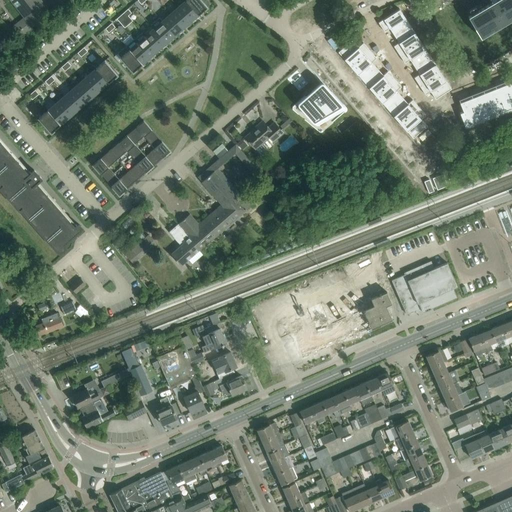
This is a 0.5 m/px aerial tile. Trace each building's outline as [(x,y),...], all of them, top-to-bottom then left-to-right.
[(30,26),(31,25),(49,11),(40,0),(9,0),(23,17),(30,26)] [(194,18),(198,14),(186,0),(178,7),(190,21),(194,18)] [(203,10),(206,8),(207,6),(208,6),(208,5),(209,4),(208,3),(208,2),(208,1),(207,1),(207,0),(206,0),(202,0),(202,1),(201,0),(185,0),(186,0),(198,14),(203,10)] [(471,14),(468,16),(481,38),(488,33),(490,32),(505,23),(511,18),(511,0),(494,0),(492,2),(477,10),(471,14)] [(190,21),(178,7),(170,14),(182,28),(187,24),(190,21)] [(400,9),(379,23),(385,31),(390,28),(394,35),(390,38),(410,25),(400,9)] [(182,28),(170,14),(162,21),(174,35),(178,32),(182,28)] [(23,17),(10,28),(19,40),(33,28),(31,25),(30,26),(23,17)] [(162,21),(154,28),(154,29),(166,42),(170,38),(171,39),(174,35),(162,21)] [(154,29),(154,28),(151,25),(142,32),(145,36),(146,36),(158,50),(162,46),(161,46),(166,42),(154,29)] [(410,25),(390,38),(395,35),(399,42),(394,46),(399,54),(420,41),(410,25)] [(349,31),(342,38),(345,42),(352,35),(349,31)] [(146,36),(145,36),(138,43),(149,56),(154,52),(154,53),(158,50),(146,36)] [(340,39),(333,45),(336,49),(344,43),(340,39)] [(352,40),(338,52),(350,66),(369,50),(363,42),(358,47),(352,40)] [(420,41),(399,54),(405,63),(410,59),(414,66),(410,69),(410,70),(430,57),(420,41)] [(149,56),(138,43),(130,50),(129,50),(141,64),(142,63),(145,61),(145,60),(149,56)] [(129,50),(130,50),(127,46),(118,54),(129,67),(133,72),(137,68),(137,67),(141,64),(129,50)] [(369,50),(350,66),(362,80),(381,65),(380,64),(376,68),(371,62),(376,58),(369,50)] [(430,57),(410,70),(415,67),(419,74),(414,77),(419,86),(440,72),(430,57)] [(96,68),(108,82),(113,78),(118,74),(114,70),(113,70),(105,60),(96,68)] [(381,65),(362,80),(375,94),(393,78),(387,71),(382,75),(377,68),(381,65)] [(96,68),(88,75),(101,89),(104,86),(108,82),(96,68)] [(440,72),(419,86),(425,94),(430,91),(435,99),(451,89),(440,72)] [(101,89),(88,75),(80,82),(92,96),(97,92),(101,89)] [(328,78),(298,104),(322,133),(352,107),(328,78)] [(393,78),(375,94),(387,109),(405,93),(401,96),(395,90),(400,86),(393,78)] [(511,81),(459,102),(468,125),(511,107),(511,81)] [(92,96),(80,82),(72,89),(84,103),(88,100),(92,96)] [(84,103),(72,89),(64,96),(76,110),(80,106),(81,107),(84,103)] [(405,93),(387,109),(399,123),(418,106),(411,99),(406,103),(401,97),(405,93)] [(76,110),(64,96),(56,104),(68,118),(72,114),(71,114),(76,110)] [(68,118),(56,104),(48,111),(60,124),(64,120),(64,121),(68,118)] [(418,106),(399,123),(411,137),(425,125),(419,118),(424,114),(418,106)] [(48,111),(48,110),(39,118),(46,126),(45,127),(45,128),(45,129),(45,130),(45,131),(46,132),(47,133),(48,133),(49,133),(50,133),(51,132),(52,131),(53,131),(56,129),(55,128),(60,124),(48,111)] [(280,127),(283,129),(292,121),(289,119),(280,127)] [(152,131),(143,120),(136,127),(128,134),(127,135),(135,144),(144,136),(149,142),(157,135),(153,130),(152,131)] [(283,133),(274,123),(269,128),(263,121),(256,127),(256,128),(245,137),(255,149),(269,137),(273,141),(283,133)] [(422,134),(414,141),(418,144),(425,138),(422,134)] [(140,150),(135,144),(127,135),(120,141),(111,148),(110,150),(118,159),(127,151),(132,157),(140,150)] [(161,140),(157,135),(149,142),(154,148),(145,156),(153,165),(155,164),(162,157),(170,151),(161,140)] [(38,181),(41,178),(40,176),(39,177),(37,174),(35,172),(36,172),(34,170),(31,173),(29,171),(27,173),(0,142),(0,185),(1,187),(0,188),(6,194),(14,203),(19,209),(20,208),(57,250),(58,251),(59,252),(60,252),(61,252),(62,251),(63,251),(64,251),(64,250),(65,250),(65,249),(65,248),(66,247),(66,246),(65,245),(65,244),(64,243),(78,231),(37,184),(39,183),(38,181)] [(231,149),(238,157),(243,153),(236,144),(231,149)] [(108,167),(113,163),(118,159),(110,150),(108,152),(100,159),(93,165),(106,180),(114,173),(108,167)] [(153,165),(145,156),(140,150),(132,157),(137,163),(128,171),(136,180),(138,178),(146,172),(153,165)] [(221,204),(198,224),(189,214),(177,224),(186,234),(199,249),(251,204),(242,194),(241,195),(217,168),(219,167),(215,162),(198,177),(221,204)] [(133,182),(136,180),(128,171),(119,179),(114,173),(106,180),(119,195),(126,189),(133,182)] [(255,177),(259,181),(264,177),(260,173),(255,177)] [(199,249),(186,234),(177,224),(169,231),(181,245),(171,254),(180,265),(199,249)] [(148,234),(139,242),(125,254),(133,263),(156,243),(148,234)] [(405,275),(391,280),(406,314),(420,308),(422,307),(423,309),(425,308),(425,309),(430,307),(430,306),(454,296),(451,288),(457,286),(447,262),(444,263),(434,268),(431,260),(404,273),(405,275)] [(17,295),(28,287),(19,275),(8,283),(17,295)] [(75,293),(86,284),(80,278),(70,287),(75,293)] [(293,319),(285,323),(289,333),(293,331),(295,337),(305,360),(311,357),(311,356),(310,354),(315,352),(317,355),(317,354),(316,352),(322,349),(323,351),(322,351),(323,352),(335,347),(334,346),(333,344),(339,342),(340,344),(341,344),(340,341),(345,339),(346,341),(346,342),(358,337),(358,336),(357,334),(362,332),(364,334),(363,331),(369,329),(370,331),(369,331),(370,332),(382,326),(381,326),(380,324),(386,321),(387,324),(388,324),(387,321),(392,319),(393,321),(400,319),(390,296),(302,334),(300,328),(296,318),(294,319),(293,320),(293,319)] [(67,303),(61,306),(65,314),(77,308),(72,300),(67,303)] [(43,323),(35,326),(39,335),(63,326),(59,317),(51,320),(50,315),(41,319),(43,323)] [(511,320),(502,324),(509,343),(511,341),(511,320)] [(221,344),(222,346),(224,345),(223,344),(226,342),(220,328),(219,328),(217,323),(199,331),(206,345),(202,346),(204,352),(221,344)] [(509,343),(502,324),(491,329),(496,341),(498,347),(509,343)] [(496,341),(491,329),(479,333),(485,346),(487,352),(493,350),(490,344),(496,341)] [(485,346),(479,333),(468,338),(473,351),(485,346)] [(192,364),(189,358),(186,352),(179,337),(166,343),(170,352),(157,357),(170,388),(191,379),(190,375),(196,373),(192,364)] [(459,342),(464,353),(470,350),(465,339),(459,342)] [(137,342),(131,345),(132,346),(134,351),(140,349),(137,342)] [(459,343),(454,346),(456,351),(462,349),(459,343)] [(132,346),(122,351),(130,370),(140,365),(134,351),(132,346)] [(192,349),(186,352),(189,358),(195,355),(193,349),(192,349)] [(426,356),(431,367),(443,362),(447,360),(442,349),(426,356)] [(230,352),(206,362),(209,369),(216,365),(215,363),(221,360),(225,371),(237,366),(230,352)] [(201,353),(195,355),(189,358),(192,364),(203,358),(201,353)] [(448,372),(443,362),(431,367),(435,378),(448,372)] [(141,395),(152,390),(141,364),(140,365),(130,370),(141,395)] [(509,381),(505,370),(500,372),(504,383),(509,381)] [(104,387),(123,377),(120,372),(101,381),(104,387)] [(387,372),(376,377),(382,389),(384,395),(389,392),(395,390),(393,384),(387,372)] [(440,389),(457,381),(455,377),(451,379),(448,372),(435,378),(440,389)] [(483,379),(480,372),(473,375),(477,386),(484,383),(483,379)] [(504,383),(500,372),(494,374),(499,385),(504,383)] [(202,386),(199,381),(196,373),(190,375),(191,379),(195,386),(189,389),(191,394),(184,397),(191,413),(191,412),(204,407),(205,407),(199,393),(204,391),(202,386)] [(218,379),(209,383),(212,389),(212,390),(214,389),(220,386),(224,395),(229,396),(232,395),(247,388),(241,375),(233,379),(231,373),(222,377),(217,379),(218,379)] [(499,385),(494,374),(489,376),(493,388),(499,385)] [(493,388),(489,376),(483,379),(484,383),(488,390),(493,388)] [(382,389),(376,377),(366,382),(371,394),(382,389)] [(462,393),(457,381),(440,389),(445,400),(457,395),(462,393)] [(371,394),(366,382),(355,387),(360,399),(363,405),(373,400),(371,394)] [(209,383),(202,386),(204,391),(206,396),(214,393),(212,390),(212,389),(209,383)] [(477,386),(476,387),(481,400),(490,396),(488,390),(484,383),(477,386)] [(360,399),(355,387),(343,391),(349,404),(360,399)] [(78,408),(102,395),(99,389),(90,394),(87,389),(72,396),(73,398),(72,399),(74,402),(75,402),(78,408)] [(349,404),(343,391),(333,396),(340,413),(351,409),(349,404)] [(462,406),(457,395),(445,400),(450,411),(462,406)] [(177,418),(167,396),(160,400),(163,407),(156,410),(162,425),(171,421),(171,419),(176,417),(176,418),(177,418)] [(340,413),(333,396),(322,401),(327,414),(333,411),(336,417),(341,415),(340,414),(340,413)] [(506,409),(502,401),(501,398),(490,403),(492,410),(493,410),(495,414),(506,409)] [(129,420),(147,411),(141,400),(123,409),(129,420)] [(327,414),(322,401),(311,406),(316,418),(319,423),(324,421),(322,416),(327,414)] [(87,428),(118,412),(116,409),(114,410),(113,409),(100,416),(94,402),(80,409),(84,416),(81,417),(87,428)] [(401,403),(390,408),(392,414),(403,409),(401,403)] [(392,414),(390,408),(390,407),(386,409),(384,405),(377,408),(382,419),(392,414)] [(316,418),(311,406),(299,411),(305,424),(316,418)] [(382,419),(377,408),(366,413),(371,424),(382,419)] [(478,409),(466,414),(472,428),(471,424),(482,419),(478,409)] [(294,426),(295,427),(301,424),(296,412),(290,415),(295,426),(294,426)] [(371,424),(366,413),(355,418),(360,428),(371,424)] [(472,428),(466,414),(454,419),(460,433),(472,428)] [(360,428),(355,418),(356,419),(350,421),(355,431),(360,428)] [(391,428),(396,439),(413,432),(408,420),(391,428)] [(257,430),(262,441),(274,436),(274,435),(279,433),(274,422),(257,430)] [(511,440),(511,423),(501,428),(507,442),(511,440)] [(306,434),(301,424),(295,427),(299,437),(306,434)] [(4,431),(7,437),(18,432),(15,425),(4,431)] [(349,433),(346,426),(342,428),(341,425),(334,428),(338,438),(349,433)] [(495,447),(507,442),(501,428),(489,433),(495,447)] [(25,456),(29,462),(41,457),(37,450),(44,447),(35,429),(20,437),(28,454),(25,456)] [(495,447),(489,433),(487,429),(475,434),(483,453),(495,447)] [(333,432),(324,436),(327,443),(336,439),(333,432)] [(418,442),(413,432),(396,439),(400,450),(418,442)] [(311,445),(306,434),(299,437),(304,448),(311,445)] [(483,453),(475,434),(462,439),(471,458),(483,453)] [(376,442),(378,447),(385,444),(381,435),(375,438),(377,442),(376,442)] [(279,446),(274,436),(262,441),(267,452),(279,446)] [(376,442),(371,445),(376,456),(381,453),(380,451),(378,447),(376,442)] [(422,453),(418,442),(400,450),(405,461),(422,453)] [(6,444),(0,446),(0,450),(7,466),(15,462),(6,444)] [(284,444),(279,446),(267,452),(271,463),(289,455),(284,444)] [(222,445),(210,450),(216,462),(227,458),(222,445)] [(316,456),(311,445),(304,448),(309,459),(316,456)] [(376,456),(371,445),(365,447),(370,458),(376,456)] [(370,458),(365,447),(359,450),(364,461),(370,458)] [(315,453),(317,456),(318,458),(329,453),(326,448),(315,453)] [(210,450),(200,455),(205,467),(211,465),(212,468),(217,466),(216,462),(210,450)] [(364,461),(359,450),(354,452),(359,463),(364,461)] [(359,463),(354,452),(349,455),(353,466),(359,463)] [(337,473),(332,462),(329,453),(318,458),(318,459),(321,467),(326,477),(337,473)] [(427,464),(422,453),(405,461),(407,466),(412,464),(415,470),(427,464)] [(200,455),(188,460),(194,472),(199,470),(201,475),(207,473),(205,467),(200,455)] [(294,466),(289,455),(271,463),(276,474),(290,467),(294,466)] [(353,466),(349,455),(343,457),(348,468),(349,468),(353,466)] [(22,476),(25,482),(54,467),(48,456),(33,463),(36,469),(22,476)] [(348,468),(343,457),(338,459),(343,470),(345,469),(348,468)] [(310,462),(314,470),(321,467),(318,459),(310,462)] [(343,470),(338,459),(332,462),(337,473),(341,471),(343,470)] [(194,472),(188,460),(177,465),(184,480),(185,483),(197,478),(194,472)] [(432,475),(427,464),(415,470),(409,472),(395,478),(400,489),(407,486),(404,480),(417,475),(420,481),(432,475)] [(179,491),(176,483),(184,480),(177,465),(167,470),(170,477),(166,479),(172,494),(179,491)] [(295,478),(290,467),(276,474),(281,485),(295,478)] [(141,481),(145,490),(145,491),(149,489),(157,507),(158,507),(174,500),(164,480),(161,472),(141,481)] [(234,473),(222,478),(225,483),(236,478),(234,473)] [(229,485),(234,496),(246,490),(241,479),(229,485)] [(380,479),(376,481),(378,485),(383,497),(394,492),(388,480),(382,483),(380,479)] [(147,511),(157,507),(149,489),(145,491),(145,490),(141,481),(140,480),(110,494),(118,511),(121,511),(135,505),(136,507),(135,508),(137,511),(147,511)] [(209,482),(199,486),(202,493),(212,489),(209,482)] [(282,487),(287,499),(304,491),(300,493),(295,482),(282,487)] [(383,497),(378,485),(367,489),(372,501),(383,497)] [(372,501),(367,489),(356,494),(361,506),(372,501)] [(251,501),(246,490),(234,496),(239,507),(251,501)] [(172,494),(174,499),(181,496),(179,491),(172,494)] [(309,502),(304,491),(287,499),(292,509),(309,502)] [(361,506),(356,494),(344,499),(349,510),(349,511),(361,506)] [(336,502),(335,499),(333,495),(326,499),(329,506),(330,505),(336,502)] [(511,511),(511,495),(511,496),(511,497),(505,500),(505,499),(504,499),(504,500),(497,503),(497,502),(472,511),(511,511)] [(344,511),(349,510),(344,499),(342,500),(340,496),(335,499),(336,502),(340,511),(344,511)] [(210,501),(212,506),(222,501),(221,497),(210,501)] [(222,501),(212,506),(214,510),(224,505),(222,501)] [(255,511),(251,501),(239,507),(234,509),(234,511),(240,511),(241,511),(240,511),(255,511)] [(313,511),(309,502),(292,509),(293,511),(313,511)] [(340,511),(336,502),(330,505),(329,506),(325,507),(327,511),(340,511)]
